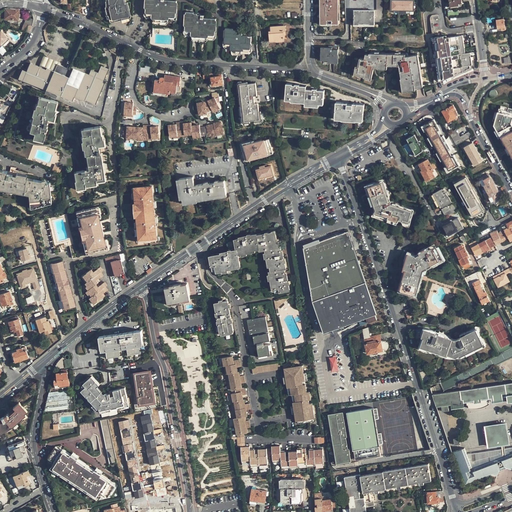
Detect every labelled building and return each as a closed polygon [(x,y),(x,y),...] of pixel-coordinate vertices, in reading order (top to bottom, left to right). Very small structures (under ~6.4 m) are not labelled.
[(106,0),(107,3),(106,4),(108,14),(109,14),(111,21),(128,17),(127,10),(128,9),(127,2),(125,2),(124,0),(106,0)] [(145,0),(144,14),(152,15),(151,20),(167,21),(167,18),(175,19),(176,1),(167,0),(145,0)] [(322,20),(337,20),(337,13),(339,13),(338,0),(320,0),(320,13),(322,13),(322,20)] [(411,12),(414,12),(414,0),(411,0),(411,2),(401,2),(401,0),(398,0),(398,2),(394,1),(394,0),(393,0),(391,0),(391,11),(394,11),(411,12)] [(18,19),(20,8),(12,8),(11,9),(6,8),(4,18),(18,19)] [(370,25),(374,25),(374,21),(374,11),(354,11),(354,25),(359,25),(359,24),(369,24),(370,25)] [(197,15),(197,13),(193,13),(193,12),(185,12),(184,32),(192,33),(192,38),(207,39),(207,37),(214,37),(216,19),(203,18),(203,16),(201,15),(197,15)] [(504,20),(497,21),(497,22),(498,28),(501,28),(502,30),(505,30),(504,20)] [(22,29),(30,32),(32,26),(24,23),(22,29)] [(271,27),(271,31),(269,32),(270,41),(276,41),(285,41),(284,35),(287,35),(286,26),(271,27)] [(243,33),(240,32),(237,32),(237,31),(233,30),(234,29),(226,28),(224,45),(231,46),(231,52),(241,53),(241,50),(251,51),(252,37),(243,37),(243,33)] [(463,53),(460,35),(449,37),(453,65),(455,72),(471,66),(473,65),(471,56),(469,56),(468,53),(465,53),(463,53)] [(437,65),(439,79),(447,76),(447,75),(452,73),(455,72),(453,65),(449,37),(447,37),(447,36),(435,38),(436,42),(438,60),(439,65),(437,65)] [(321,48),(321,52),(323,52),(323,61),(328,61),(335,62),(336,60),(336,56),(337,56),(338,50),(336,50),(332,49),(332,47),(328,46),(328,48),(321,48)] [(379,66),(387,66),(387,54),(379,54),(379,56),(375,56),(375,54),(369,53),(369,55),(366,54),(365,60),(360,59),(359,66),(358,73),(364,74),(363,76),(371,77),(373,68),(379,69),(379,66)] [(417,64),(419,64),(417,55),(405,56),(405,55),(401,54),(401,56),(395,56),(395,54),(387,54),(387,66),(399,66),(400,71),(403,71),(404,78),(401,78),(402,92),(408,91),(408,89),(415,88),(415,85),(422,84),(419,70),(418,70),(417,64)] [(44,55),(40,64),(54,70),(55,70),(59,61),(44,55)] [(337,65),(337,56),(336,56),(336,60),(335,62),(328,61),(328,64),(337,65)] [(98,72),(95,70),(91,69),(89,73),(85,71),(78,87),(67,82),(69,76),(55,70),(54,70),(40,64),(39,66),(30,63),(27,71),(23,69),(19,78),(32,83),(73,101),(75,96),(84,100),(85,101),(86,99),(96,103),(106,80),(104,79),(109,68),(101,64),(98,72)] [(74,66),(69,76),(67,82),(78,87),(85,71),(74,66)] [(355,75),(363,77),(363,76),(364,74),(358,73),(359,66),(356,66),(355,75)] [(449,78),(455,75),(455,74),(455,72),(452,73),(447,75),(447,76),(439,79),(434,81),(435,84),(449,78)] [(161,80),(156,79),(154,88),(165,90),(164,93),(170,94),(170,92),(176,93),(176,91),(181,92),(181,86),(180,86),(181,79),(181,77),(165,75),(165,80),(164,80),(164,79),(163,78),(162,78),(161,78),(161,79),(161,80)] [(223,84),(222,75),(212,76),(213,85),(223,84)] [(255,82),(235,85),(240,126),(262,123),(260,111),(259,111),(258,102),(259,102),(258,93),(257,92),(257,91),(256,91),(255,82)] [(293,83),(287,83),(286,99),(292,100),(292,99),(306,100),(306,103),(323,104),(325,90),(317,89),(317,88),(313,88),(313,89),(307,88),(307,86),(300,85),(300,84),(296,84),(296,85),(293,84),(293,83)] [(213,100),(209,102),(212,109),(213,112),(218,110),(220,108),(216,99),(219,97),(218,92),(212,93),(212,99),(213,100)] [(13,99),(9,95),(6,99),(4,97),(0,94),(0,116),(3,112),(6,114),(11,102),(13,99)] [(56,100),(41,96),(37,108),(35,108),(33,114),(36,115),(32,131),(35,132),(34,136),(44,139),(48,125),(46,125),(48,116),(54,117),(56,112),(56,109),(54,108),(56,100)] [(197,103),(198,104),(199,112),(200,114),(203,114),(207,113),(207,112),(212,109),(209,102),(208,102),(206,103),(205,101),(203,102),(197,103)] [(133,107),(134,103),(126,102),(125,114),(129,114),(133,114),(136,114),(137,107),(133,107)] [(347,104),(347,102),(337,102),(336,116),(342,117),(342,118),(356,119),(357,118),(364,119),(365,104),(354,103),(353,104),(347,104)] [(454,105),(443,110),(448,121),(457,116),(457,115),(458,114),(456,110),(456,109),(454,105)] [(511,123),(511,122),(511,111),(508,111),(507,110),(501,109),(500,109),(498,114),(496,121),(495,125),(498,130),(502,137),(502,138),(503,138),(504,139),(507,145),(509,148),(511,145),(511,123)] [(57,112),(56,112),(54,117),(48,116),(46,125),(48,125),(49,119),(55,120),(57,112)] [(435,118),(423,124),(426,131),(425,131),(427,136),(441,129),(435,118)] [(183,123),(183,121),(179,122),(181,137),(185,137),(185,135),(189,134),(192,134),(191,126),(191,124),(188,124),(188,123),(183,123)] [(181,137),(179,122),(176,122),(176,124),(173,124),(173,126),(168,126),(169,137),(173,136),(177,136),(177,138),(181,137)] [(206,126),(203,127),(204,135),(209,135),(209,136),(212,136),(216,135),(224,134),(221,122),(213,123),(213,124),(214,126),(211,126),(211,124),(206,125),(206,126)] [(143,127),(135,127),(135,128),(135,138),(138,139),(143,139),(142,140),(147,140),(147,125),(143,125),(143,127)] [(151,127),(151,125),(147,125),(147,140),(152,140),(152,139),(160,138),(159,128),(156,128),(156,126),(151,127)] [(200,127),(199,125),(191,126),(192,134),(193,137),(197,137),(201,136),(200,136),(204,135),(203,127),(200,127)] [(131,138),(135,138),(135,128),(130,128),(130,126),(127,126),(127,128),(124,127),(123,137),(127,137),(127,138),(131,138)] [(89,147),(90,154),(91,154),(93,168),(90,169),(78,171),(79,179),(76,180),(77,186),(87,185),(91,184),(91,182),(98,181),(98,178),(106,177),(103,152),(101,152),(100,143),(105,143),(105,138),(104,134),(101,134),(100,127),(86,129),(87,140),(85,140),(86,148),(89,147)] [(301,137),(302,129),(284,128),(283,136),(301,137)] [(450,133),(456,144),(473,135),(470,131),(460,137),(456,129),(450,133)] [(427,143),(430,148),(451,138),(447,132),(427,143)] [(415,134),(407,138),(416,154),(423,150),(415,134)] [(107,138),(105,138),(105,143),(100,143),(101,152),(103,152),(102,146),(108,145),(107,138)] [(242,150),(243,157),(273,150),(270,138),(263,139),(262,138),(255,140),(255,139),(241,143),(243,149),(242,150)] [(469,171),(451,138),(430,148),(449,182),(469,171)] [(465,147),(467,150),(468,150),(473,159),(472,159),(475,165),(479,163),(478,162),(483,159),(473,142),(465,147)] [(274,152),(273,150),(243,157),(244,160),(274,152)] [(435,176),(433,172),(431,169),(433,168),(428,159),(419,164),(423,170),(422,171),(427,180),(435,176)] [(55,164),(53,170),(61,174),(64,167),(55,164)] [(258,178),(274,174),(271,165),(267,166),(265,166),(264,165),(259,166),(260,168),(258,168),(256,169),(258,178)] [(0,186),(24,192),(27,178),(28,175),(3,170),(2,172),(0,171),(0,186)] [(194,176),(180,178),(184,202),(197,200),(197,198),(227,193),(225,180),(215,182),(215,183),(210,183),(195,185),(194,176)] [(467,176),(455,183),(473,216),(486,209),(467,176)] [(490,176),(481,180),(493,201),(501,196),(490,176)] [(29,193),(30,195),(31,205),(35,204),(36,207),(45,205),(45,200),(52,200),(50,182),(27,178),(24,192),(29,193)] [(386,191),(383,183),(382,182),(378,184),(369,187),(376,206),(377,209),(376,211),(376,213),(375,214),(388,218),(391,219),(399,221),(399,220),(408,222),(412,210),(410,209),(401,206),(394,204),(392,203),(391,201),(390,201),(389,201),(389,200),(386,193),(386,191)] [(372,205),(374,206),(376,206),(369,187),(378,184),(376,183),(374,183),(368,185),(366,187),(366,188),(368,191),(369,192),(371,198),(370,199),(372,205)] [(0,189),(23,194),(24,192),(0,186),(0,189)] [(153,186),(136,187),(137,198),(137,203),(138,210),(139,217),(139,221),(140,227),(141,239),(145,239),(154,238),(158,237),(157,223),(156,216),(155,208),(155,201),(153,186)] [(444,189),(435,194),(442,206),(451,202),(448,196),(449,195),(447,192),(446,193),(444,189)] [(443,209),(447,216),(455,212),(451,205),(443,209)] [(98,206),(80,211),(91,254),(108,249),(106,239),(104,239),(103,235),(98,237),(97,233),(103,232),(101,224),(95,226),(95,222),(100,221),(99,218),(100,217),(98,206)] [(411,208),(410,209),(412,210),(408,222),(399,220),(399,221),(409,225),(415,209),(412,207),(411,208)] [(88,255),(91,254),(80,211),(77,212),(88,255)] [(463,226),(458,218),(444,225),(448,234),(450,233),(451,234),(462,228),(461,227),(463,226)] [(511,232),(509,227),(497,234),(502,242),(509,238),(510,241),(511,240),(511,232)] [(378,313),(368,281),(352,230),(340,234),(313,243),(306,245),(312,299),(322,330),(378,313)] [(313,243),(340,234),(338,230),(312,238),(313,243)] [(226,252),(226,254),(211,256),(212,266),(216,266),(217,272),(228,269),(240,267),(238,255),(248,253),(247,251),(260,249),(260,248),(264,248),(264,250),(266,249),(268,257),(269,257),(272,270),(270,271),(271,276),(272,276),(274,289),(280,288),(280,291),(290,289),(288,276),(286,276),(285,269),(286,268),(284,255),(282,255),(281,247),(278,247),(277,242),(278,242),(276,234),(275,234),(274,232),(257,235),(257,234),(244,236),(244,237),(235,239),(236,249),(226,252)] [(497,234),(492,237),(496,245),(502,242),(497,234)] [(491,237),(478,244),(482,252),(495,245),(491,237)] [(472,248),(476,256),(482,252),(478,244),(472,248)] [(424,250),(420,252),(420,254),(417,256),(416,254),(410,252),(407,263),(405,269),(407,269),(406,273),(404,274),(402,282),(404,282),(402,288),(415,292),(417,286),(419,286),(421,279),(420,277),(421,273),(423,268),(427,266),(431,264),(432,265),(443,259),(436,245),(430,249),(429,247),(427,249),(424,250)] [(464,248),(462,245),(455,248),(463,265),(470,262),(467,256),(469,255),(465,247),(464,248)] [(31,257),(28,248),(19,250),(22,260),(31,257)] [(126,253),(117,255),(118,260),(122,259),(124,271),(125,272),(130,271),(129,269),(128,265),(126,253)] [(117,255),(106,258),(110,275),(124,271),(122,259),(118,260),(117,255)] [(64,264),(63,260),(51,262),(53,272),(55,281),(56,281),(58,290),(60,299),(61,298),(63,308),(75,305),(74,301),(72,302),(72,300),(74,300),(73,295),(73,296),(72,292),(70,293),(69,291),(72,291),(71,286),(70,287),(69,283),(67,284),(67,282),(69,282),(68,278),(67,274),(65,275),(64,273),(67,273),(66,269),(65,269),(65,265),(62,266),(62,264),(64,264)] [(103,269),(100,266),(94,271),(92,268),(84,274),(88,280),(86,282),(88,285),(90,288),(96,283),(99,281),(97,279),(103,274),(101,271),(103,269)] [(17,273),(22,288),(27,286),(26,283),(33,281),(36,289),(41,288),(34,267),(17,273)] [(506,275),(511,273),(508,268),(493,276),(498,287),(509,281),(506,275)] [(490,300),(486,292),(485,293),(480,284),(482,283),(480,279),(473,283),(483,303),(490,300)] [(98,286),(96,283),(90,288),(88,289),(88,290),(90,293),(92,296),(90,297),(94,303),(104,297),(102,294),(104,293),(108,289),(106,286),(107,285),(105,281),(98,286)] [(171,286),(165,287),(169,303),(190,299),(188,283),(183,284),(182,282),(179,281),(172,282),(170,284),(171,286)] [(13,303),(10,291),(0,294),(0,297),(2,304),(6,303),(7,305),(13,303)] [(277,309),(290,297),(275,300),(277,309)] [(234,330),(228,301),(216,303),(221,332),(234,330)] [(259,343),(265,342),(271,340),(267,316),(247,320),(250,336),(254,336),(255,343),(259,343)] [(47,321),(45,317),(37,319),(40,331),(45,330),(46,333),(52,331),(49,321),(47,321)] [(20,318),(10,321),(12,329),(17,328),(19,334),(24,333),(20,318)] [(423,332),(423,337),(425,329),(436,333),(436,331),(429,328),(424,328),(423,332)] [(461,335),(462,337),(477,330),(483,345),(476,348),(476,349),(482,348),(486,345),(484,341),(482,338),(481,336),(480,332),(478,328),(476,329),(470,331),(461,335)] [(438,338),(439,334),(436,333),(425,329),(423,337),(425,337),(422,346),(431,349),(440,352),(447,355),(448,354),(456,356),(460,354),(460,356),(476,348),(483,345),(477,330),(462,337),(458,339),(459,340),(460,343),(457,345),(456,341),(454,341),(446,338),(446,336),(441,335),(440,339),(438,338)] [(142,331),(100,337),(102,349),(109,348),(109,352),(107,352),(108,357),(119,355),(119,351),(117,351),(117,346),(129,345),(129,349),(128,349),(129,354),(140,352),(140,348),(138,348),(138,344),(144,343),(142,331)] [(456,341),(459,340),(458,339),(455,340),(453,339),(448,336),(443,333),(440,332),(439,334),(441,335),(446,336),(446,338),(454,341),(456,341)] [(425,350),(431,350),(431,349),(422,346),(425,337),(423,337),(419,344),(418,347),(425,350)] [(383,350),(381,340),(365,342),(368,353),(383,350)] [(265,345),(259,346),(258,346),(260,358),(274,355),(272,344),(265,345)] [(17,349),(18,351),(13,352),(16,361),(28,357),(26,350),(23,350),(22,348),(17,349)] [(440,352),(440,354),(439,355),(446,357),(453,358),(456,358),(460,358),(464,357),(467,355),(466,354),(469,353),(473,352),(477,350),(476,349),(476,348),(460,356),(460,354),(456,356),(448,354),(447,355),(440,352)] [(224,365),(227,364),(241,362),(240,358),(233,359),(233,354),(223,356),(224,365)] [(66,367),(65,356),(58,361),(54,369),(66,367)] [(337,356),(330,356),(332,371),(339,370),(337,356)] [(241,365),(241,362),(227,364),(228,372),(229,372),(238,371),(237,366),(241,365)] [(281,369),(280,363),(252,367),(253,373),(281,369)] [(302,364),(287,367),(288,375),(285,375),(282,376),(283,383),(286,383),(287,387),(290,387),(291,394),(295,393),(307,391),(305,384),(303,384),(303,380),(305,380),(303,372),(302,364)] [(68,371),(67,371),(67,369),(62,370),(62,372),(57,373),(58,379),(55,380),(56,385),(60,384),(60,386),(70,385),(70,378),(69,378),(68,371)] [(139,392),(133,393),(136,412),(151,408),(151,404),(155,403),(151,371),(136,373),(139,392)] [(238,371),(229,372),(231,380),(245,378),(244,374),(240,375),(239,371),(238,371)] [(94,399),(92,401),(94,403),(99,408),(101,408),(102,410),(112,408),(118,406),(130,403),(126,387),(115,389),(115,392),(109,393),(108,392),(107,392),(106,392),(105,392),(104,393),(103,395),(96,388),(98,386),(100,384),(93,375),(84,383),(87,386),(85,389),(90,394),(94,399)] [(246,381),(245,378),(231,380),(232,388),(238,387),(242,387),(241,382),(246,381)] [(436,406),(440,405),(447,404),(450,404),(462,402),(465,401),(490,398),(492,397),(505,395),(508,395),(508,401),(511,401),(511,400),(511,382),(433,395),(436,406)] [(104,393),(98,386),(96,388),(103,395),(104,393)] [(245,386),(242,387),(238,387),(239,391),(232,392),(233,400),(235,400),(243,399),(242,394),(247,393),(245,386)] [(72,409),(70,390),(49,392),(45,412),(72,409)] [(309,391),(307,391),(295,393),(296,401),(293,402),(294,405),(292,406),(293,413),(295,413),(296,420),(298,420),(313,418),(315,417),(312,402),(309,403),(308,399),(311,399),(309,391)] [(490,401),(490,398),(465,401),(465,404),(468,404),(468,406),(469,406),(470,410),(478,410),(481,410),(484,409),(488,407),(487,403),(489,403),(489,401),(490,401)] [(243,399),(235,400),(236,408),(250,406),(250,402),(245,403),(244,399),(243,399)] [(4,416),(0,418),(0,431),(10,426),(27,411),(19,402),(14,407),(15,409),(9,415),(7,414),(4,416)] [(250,406),(236,408),(238,417),(245,415),(245,413),(249,412),(249,410),(251,409),(250,406)] [(373,456),(373,458),(382,456),(374,408),(349,412),(356,457),(360,456),(360,460),(364,459),(364,457),(373,456)] [(350,460),(343,413),(331,415),(338,461),(350,460)] [(144,417),(147,427),(147,428),(158,426),(157,420),(158,420),(157,414),(144,417)] [(246,420),(245,415),(238,417),(235,417),(236,426),(250,423),(250,420),(246,420)] [(110,464),(117,462),(113,444),(108,418),(101,420),(110,464)] [(507,421),(486,423),(489,446),(510,443),(507,421)] [(232,437),(238,436),(242,436),(242,433),(244,433),(248,432),(247,427),(251,427),(250,423),(236,426),(237,434),(231,435),(232,437)] [(25,440),(8,445),(13,458),(22,455),(23,457),(28,455),(24,444),(26,444),(25,440)] [(78,459),(71,454),(71,456),(56,446),(48,457),(55,461),(54,463),(52,465),(80,483),(85,487),(99,496),(102,492),(108,496),(115,485),(112,482),(101,475),(102,474),(95,470),(94,471),(83,463),(78,460),(77,460),(78,459)] [(271,453),(271,448),(250,450),(249,446),(242,447),(242,460),(251,459),(251,463),(267,462),(267,453),(271,453)] [(307,463),(306,450),(306,448),(298,449),(298,451),(281,452),(280,446),(272,446),(272,448),(272,453),(273,459),(281,459),(282,465),(307,463)] [(468,483),(484,477),(479,465),(474,467),(470,455),(467,447),(455,451),(468,483)] [(323,449),(315,450),(315,463),(324,462),(323,449)] [(307,463),(315,463),(315,450),(306,450),(307,463)] [(511,452),(502,457),(505,466),(508,467),(511,468),(511,452)] [(508,468),(508,467),(505,466),(502,457),(497,459),(500,468),(498,471),(499,471),(508,468)] [(497,475),(498,471),(500,468),(497,459),(479,465),(484,477),(492,474),(497,475)] [(429,463),(396,469),(391,470),(384,471),(384,472),(361,475),(363,489),(364,492),(387,488),(431,480),(429,463)] [(14,476),(18,486),(24,483),(25,486),(30,484),(27,476),(30,474),(28,470),(14,476)] [(361,475),(361,474),(345,476),(350,511),(367,511),(364,497),(361,498),(359,490),(363,489),(361,475)] [(303,492),(303,479),(281,479),(281,501),(302,501),(302,492),(303,492)] [(265,502),(267,491),(256,490),(256,492),(252,491),(250,500),(258,502),(258,501),(265,502)] [(427,494),(428,503),(441,501),(440,497),(444,497),(443,491),(427,493),(427,494)] [(316,511),(319,511),(324,511),(324,509),(333,508),(331,499),(322,500),(322,495),(315,495),(316,506),(315,506),(316,511)] [(121,511),(120,506),(118,507),(117,503),(108,505),(109,509),(105,510),(105,511),(121,511)]
